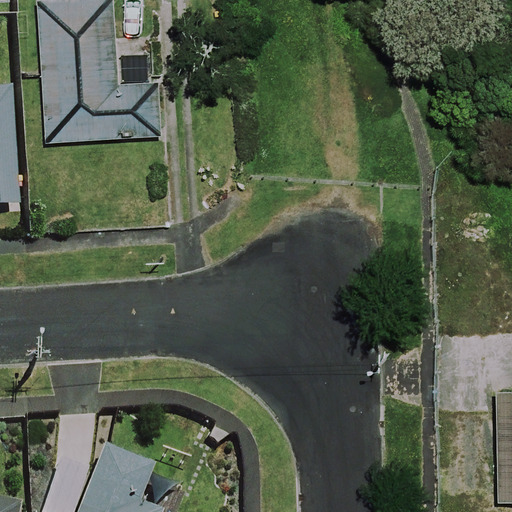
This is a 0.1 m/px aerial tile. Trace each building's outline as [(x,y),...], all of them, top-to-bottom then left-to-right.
[(123,83),(119,0),(39,0),(46,143),(161,138),(158,82),(123,83)] [(0,206),(11,206),(5,87),(0,87),(0,206)] [(484,235),(442,235),(441,338),(511,338),(511,297),(483,297),(484,235)] [(511,503),(511,396),(499,397),(498,503),(511,503)] [(98,452),(88,476),(55,464),(39,511),(143,511),(134,508),(147,472),(98,452)]
